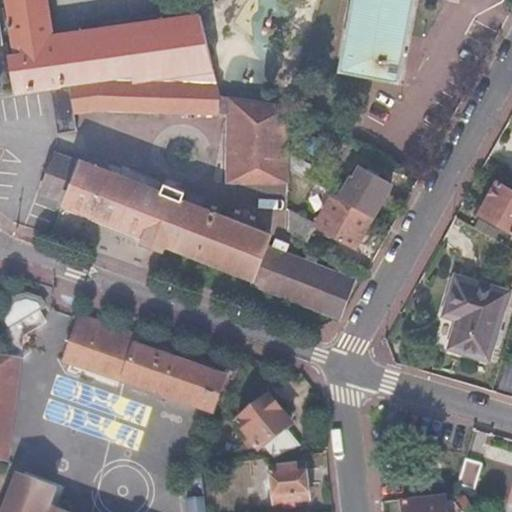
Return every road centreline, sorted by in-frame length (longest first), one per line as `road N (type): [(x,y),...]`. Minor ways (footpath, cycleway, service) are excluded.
road 1 (residential): [(346,367),(0,251)]
road 2 (residential): [(346,367),(511,62)]
road 3 (residential): [(511,415),(346,367)]
road 4 (residential): [(356,511),(346,367)]
